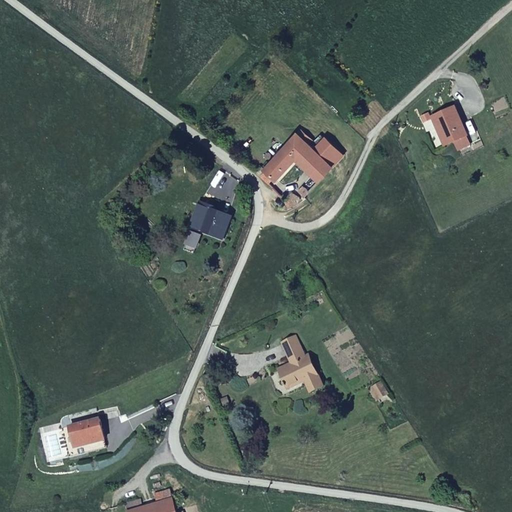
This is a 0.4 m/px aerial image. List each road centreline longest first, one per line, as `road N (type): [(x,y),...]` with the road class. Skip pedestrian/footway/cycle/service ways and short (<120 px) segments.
road 1 (unclassified): [(451,511),(223,478),(186,461),(173,445),(173,426),(257,226),(252,181),(3,0)]
road 2 (track): [(511,11),(381,123),(330,214),(295,227),(257,216)]
